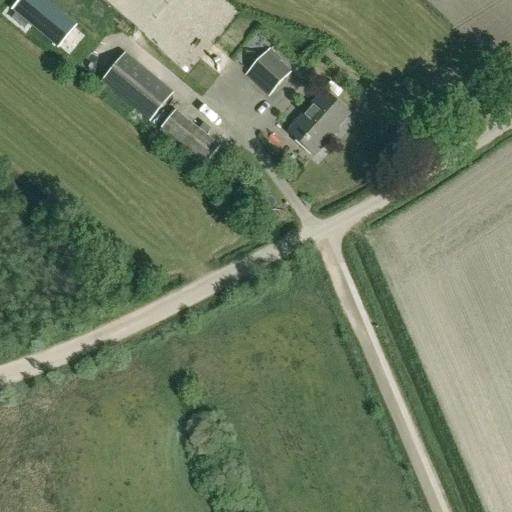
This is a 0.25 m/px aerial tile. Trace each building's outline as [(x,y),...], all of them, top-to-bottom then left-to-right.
[(75,27),(48,4),(43,0),(21,0),(13,10),(31,25),(58,47),(75,27)] [(270,96),(290,73),(271,53),(247,77),(270,96)] [(150,121),(172,94),(126,56),(104,83),(150,121)] [(214,103),(231,88),(220,76),(203,91),(214,103)] [(314,157),(331,139),(329,138),(349,116),(324,93),(311,107),(312,108),(289,134),(314,157)] [(277,108),(281,120),(303,112),(298,99),(277,108)] [(208,165),(221,148),(176,112),(162,129),(208,165)]
